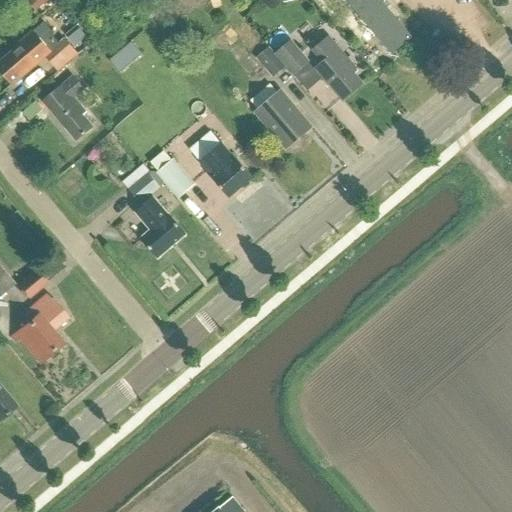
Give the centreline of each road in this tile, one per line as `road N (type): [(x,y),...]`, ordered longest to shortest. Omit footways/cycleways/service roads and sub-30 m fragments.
road 1 (tertiary): [(166,354),(511,62)]
road 2 (residential): [(166,354),(0,157)]
road 3 (tertiary): [(0,497),(166,354)]
